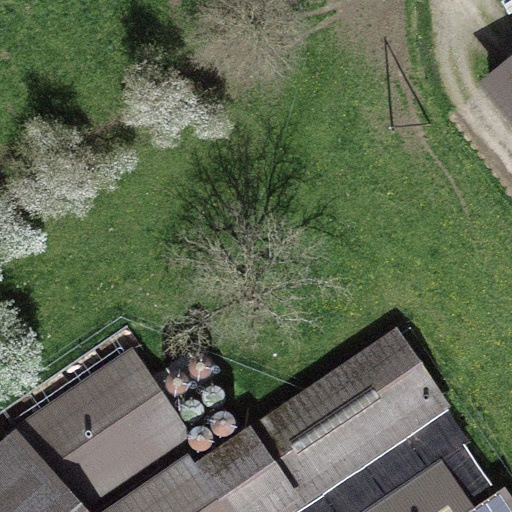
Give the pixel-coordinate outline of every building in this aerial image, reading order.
[(511,75),(489,95),(511,122),(511,75)] [(202,466),(233,511),(266,511),(431,399),(390,339),(202,466)] [(14,443),(57,511),(67,511),(177,442),(130,369),(14,443)] [(56,511),(11,465),(0,473),(0,511),(56,511)] [(505,511),(500,503),(486,511),(459,511),(432,471),(372,511),(505,511)]
